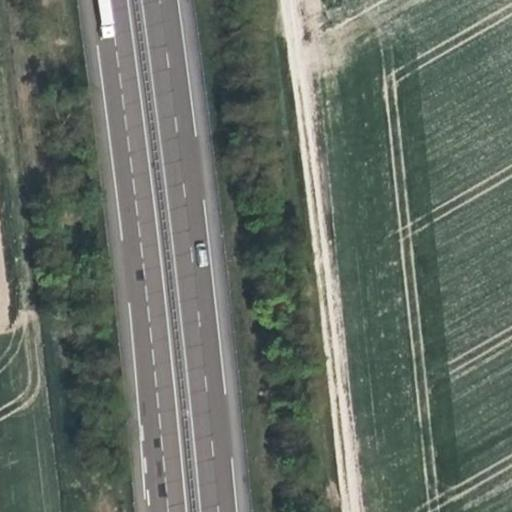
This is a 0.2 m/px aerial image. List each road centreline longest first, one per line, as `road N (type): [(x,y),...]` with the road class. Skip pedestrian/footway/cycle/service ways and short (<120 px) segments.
road 1 (track): [(370,511),(304,0)]
road 2 (motorway): [(112,0),(168,511)]
road 3 (motorway): [(217,511),(199,268),(165,0)]
road 4 (track): [(42,511),(0,126)]
